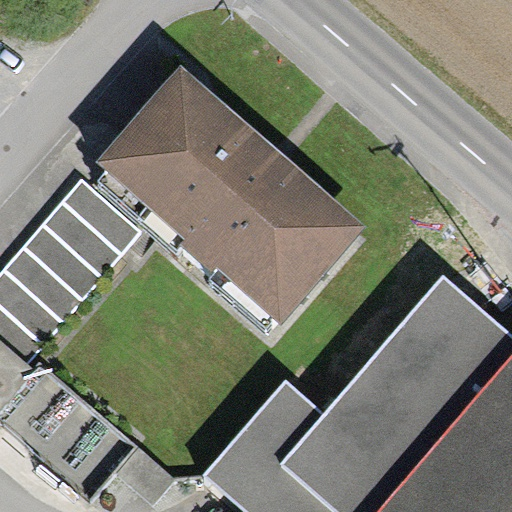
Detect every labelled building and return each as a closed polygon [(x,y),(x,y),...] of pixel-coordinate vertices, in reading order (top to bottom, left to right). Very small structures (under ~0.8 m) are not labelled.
[(352,245),(171,101),(96,196),(277,339),(352,245)] [(0,281),(0,319),(37,351),(136,236),(80,188),(0,281)] [(393,511),(511,370),(511,353),(444,297),(264,511),(393,511)] [(0,442),(86,511),(88,511),(131,460),(33,381),(0,421),(0,442)] [(511,511),(511,392),(412,511),(511,511)]
